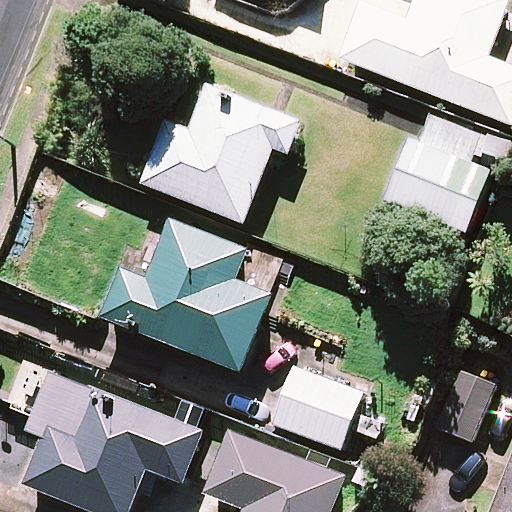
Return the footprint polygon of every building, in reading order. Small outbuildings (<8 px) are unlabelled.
[(390,0),(245,0),(237,23),(405,91),(425,41),(381,24),(390,0)] [(506,0),(438,0),(438,3),(498,25),(506,0)] [(302,129),(207,93),(190,140),(167,131),(145,191),(247,229),(274,155),(290,161),(302,129)] [(483,142),(424,118),(388,205),(467,239),(493,177),(472,168),(483,142)] [(249,255),(171,224),(158,257),(132,246),(102,323),(242,379),(274,301),(236,286),(249,255)] [(339,356),(295,339),(262,423),(342,454),(364,400),(327,385),(339,356)] [(497,388),(461,374),(437,432),(474,447),(497,388)] [(51,380),(41,408),(29,441),(41,445),(24,491),(80,511),(133,511),(148,475),(185,489),(205,438),(51,380)] [(336,511),(348,483),(233,437),(208,498),(244,511),(336,511)] [(511,511),(511,468),(495,511),(511,511)]
